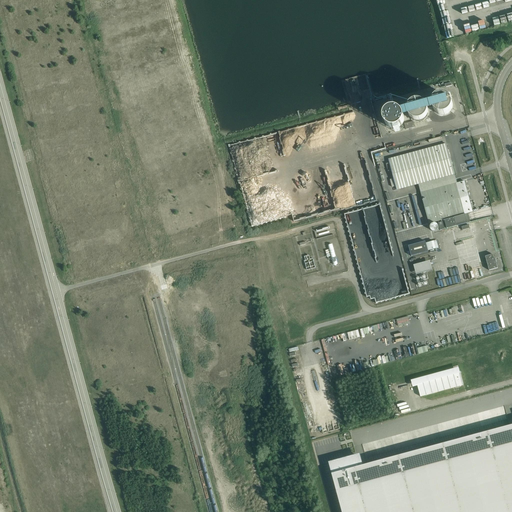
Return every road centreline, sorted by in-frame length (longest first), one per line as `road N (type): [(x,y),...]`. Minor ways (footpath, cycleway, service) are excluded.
road 1 (unclassified): [(117,511),(0,84)]
road 2 (track): [(238,242),(336,219),(352,273)]
road 3 (unknown): [(421,297),(438,328),(475,324),(495,314),(492,278)]
